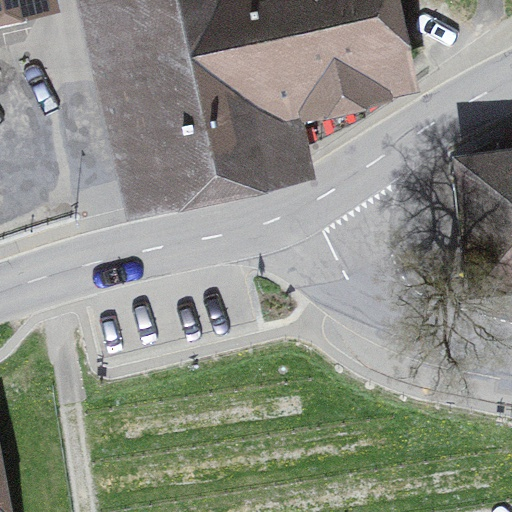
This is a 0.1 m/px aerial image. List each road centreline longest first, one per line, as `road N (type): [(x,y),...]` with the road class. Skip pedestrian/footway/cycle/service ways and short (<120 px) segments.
road 1 (secondary): [(0,292),(309,206)]
road 2 (tertiary): [(309,206),(347,277),(377,306),(511,353)]
road 3 (secondary): [(309,206),(511,77)]
